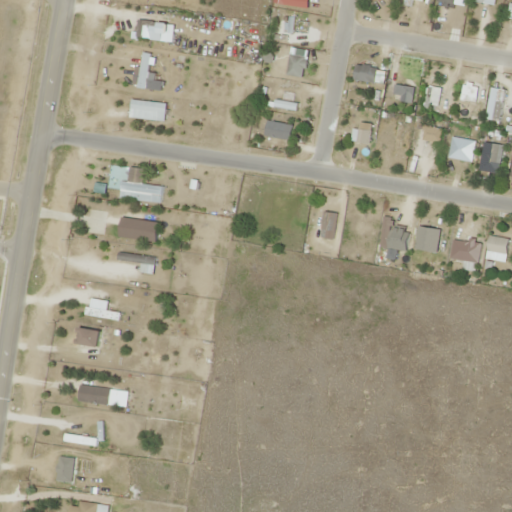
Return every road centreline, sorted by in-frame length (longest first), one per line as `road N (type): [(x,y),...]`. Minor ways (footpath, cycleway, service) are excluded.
road 1 (residential): [(46,134),(511,203)]
road 2 (residential): [(66,0),(0,430)]
road 3 (residential): [(346,0),(319,170)]
road 4 (residential): [(511,58),(342,29)]
